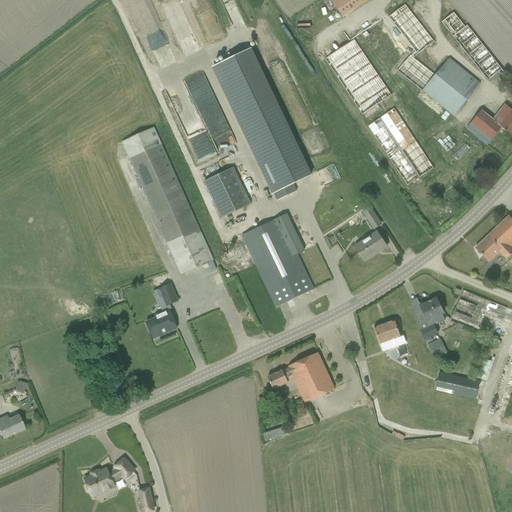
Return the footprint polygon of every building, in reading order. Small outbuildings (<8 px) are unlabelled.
[(368,0),(329,0),(342,18),(368,0)] [(404,4),(387,18),(413,51),(409,55),(396,72),(421,91),(418,94),(425,100),(440,113),(443,110),(452,117),(479,83),(449,58),(434,74),(414,59),(433,42),(404,4)] [(501,70),(454,11),(440,23),(486,81),(498,72),(501,76),(504,73),(501,70)] [(365,118),(370,114),(379,108),(377,105),(391,95),(353,39),(323,60),(361,115),(362,114),(365,118)] [(213,67),(277,201),(296,192),(292,185),(310,176),(250,49),(213,67)] [(235,146),(215,95),(194,104),(185,80),(166,87),(195,161),(235,146)] [(467,129),(479,139),(487,145),(501,128),(511,136),(511,110),(510,109),(505,105),(498,113),(493,121),(481,111),(467,129)] [(367,127),(407,186),(433,168),(393,109),(367,127)] [(216,268),(154,128),(121,142),(180,276),(207,264),(210,271),(216,268)] [(444,150),(452,144),(447,138),(439,144),(444,150)] [(454,156),(458,160),(469,148),(465,144),(454,156)] [(203,182),(220,219),(250,205),(232,168),(203,182)] [(374,229),(380,224),(369,208),(363,212),(374,229)] [(286,214),(242,235),(253,259),(256,265),(272,298),(276,307),(313,289),(297,255),(304,252),(286,214)] [(511,219),(509,216),(475,248),(488,262),(500,252),(506,259),(511,253),(511,250),(511,219)] [(354,247),(363,260),(379,250),(380,251),(386,247),(376,232),(354,247)] [(177,301),(170,285),(154,292),(159,290),(164,302),(159,304),(163,312),(155,316),(155,318),(146,322),(153,339),(176,328),(168,310),(166,306),(177,301)] [(511,310),(463,291),(448,319),(501,345),(511,317),(511,310)] [(415,313),(413,314),(419,330),(421,330),(420,328),(421,328),(422,330),(433,325),(430,319),(434,317),(443,313),(436,298),(420,306),(422,310),(415,313)] [(400,336),(397,328),(399,326),(397,320),(374,328),(382,352),(405,344),(402,335),(400,336)] [(434,325),(433,325),(422,330),(420,331),(424,340),(438,334),(434,325)] [(440,339),(431,344),(438,357),(447,352),(440,339)] [(267,377),(271,386),(276,396),(284,393),(280,385),(288,381),(286,378),(292,375),(304,402),(334,389),(317,353),(288,366),(289,368),(282,371),(282,370),(267,377)] [(478,379),(488,381),(494,357),(484,354),(478,379)] [(439,372),(435,390),(475,399),(479,381),(439,372)] [(16,392),(23,394),(25,384),(18,383),(16,392)] [(0,434),(2,439),(24,429),(18,415),(8,420),(5,415),(0,417),(0,434)] [(84,479),(88,488),(93,499),(116,488),(113,483),(121,478),(124,481),(135,472),(124,459),(114,467),(115,469),(108,473),(106,469),(99,472),(98,470),(91,474),(91,475),(84,479)] [(139,491),(140,500),(137,501),(139,511),(151,511),(153,511),(149,489),(139,491)]
